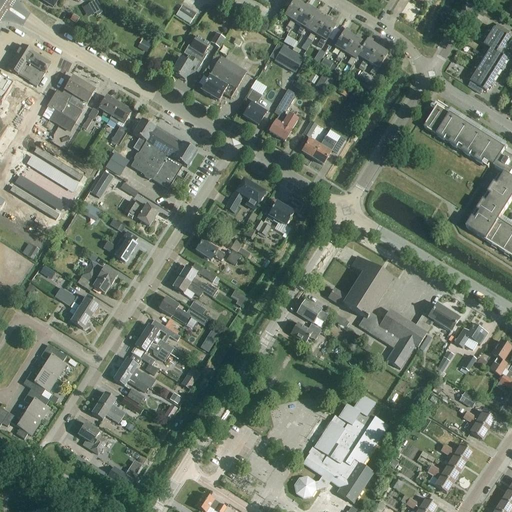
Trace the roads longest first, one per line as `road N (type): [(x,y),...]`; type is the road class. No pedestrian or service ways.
road 1 (unclassified): [(183,469),(346,211)]
road 2 (residential): [(95,363),(233,143)]
road 3 (tertiary): [(511,311),(346,211)]
road 4 (tertiary): [(233,143),(73,50)]
road 5 (unclassified): [(346,211),(426,77)]
road 6 (tertiary): [(346,211),(233,143)]
road 7 (residential): [(426,77),(400,40),(335,0)]
